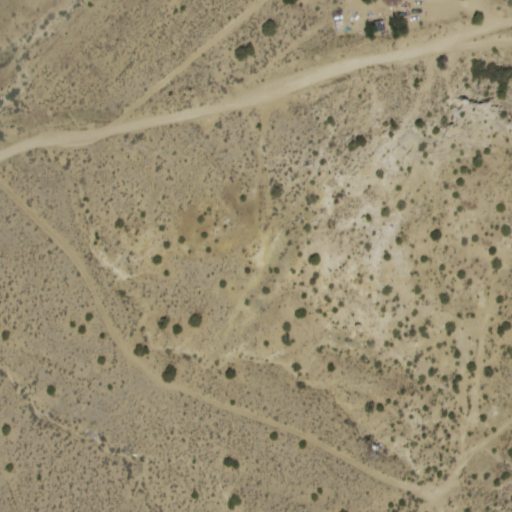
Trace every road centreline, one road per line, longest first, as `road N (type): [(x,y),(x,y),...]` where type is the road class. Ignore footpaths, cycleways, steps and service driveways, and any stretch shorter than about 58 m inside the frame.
road 1 (track): [(0,180),(71,252),(119,346),(166,388),(417,489),(443,485),(511,417)]
road 2 (residential): [(511,25),(208,111),(24,145),(0,158)]
